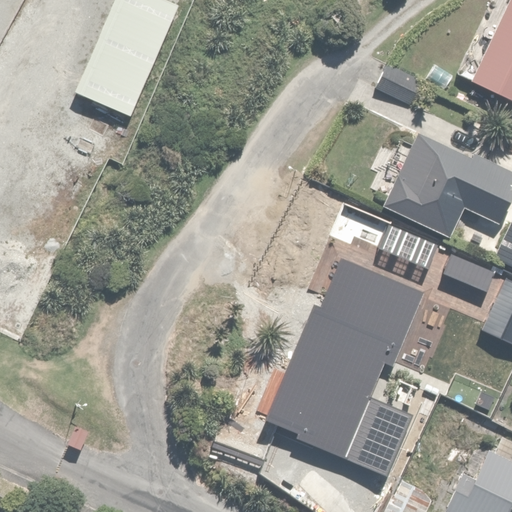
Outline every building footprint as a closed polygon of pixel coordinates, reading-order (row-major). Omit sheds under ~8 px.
[(511,97),(511,0),(504,0),(469,78),(511,97)] [(384,62),(373,89),(408,103),(420,76),(384,62)] [(497,220),(511,188),(511,174),(416,130),(380,207),(445,237),(461,203),(497,220)] [(511,219),(510,219),(493,257),(511,265),(511,219)] [(476,328),(481,317),(454,305),(459,295),(355,247),(327,307),(458,367),(476,328)] [(511,271),(504,268),(481,317),(476,328),(511,345),(511,271)] [(396,404),(404,388),(367,370),(377,349),(301,312),(274,368),(315,388),(304,409),(338,425),(349,403),(403,429),(412,412),(396,404)] [(265,435),(243,458),(279,484),(284,477),(299,488),(313,470),(299,460),(312,441),(288,424),(275,442),(265,435)] [(464,490),(453,485),(442,507),(452,511),(511,511),(511,439),(494,430),(464,490)] [(425,511),(435,491),(399,475),(397,480),(388,476),(380,494),(387,497),(384,504),(366,496),(359,511),(425,511)]
